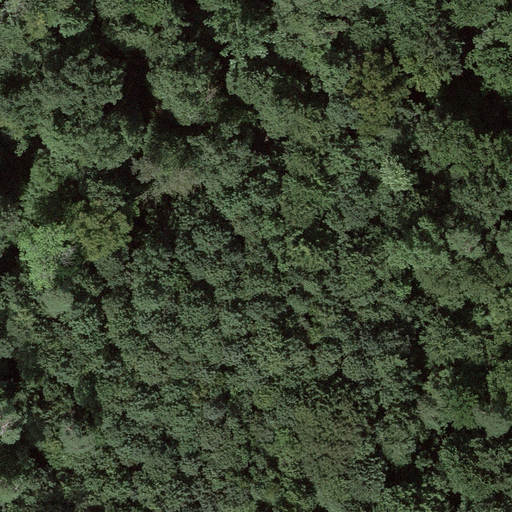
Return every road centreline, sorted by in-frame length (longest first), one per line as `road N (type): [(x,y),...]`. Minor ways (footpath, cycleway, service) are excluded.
road 1 (track): [(0,285),(482,57)]
road 2 (track): [(467,0),(511,170)]
